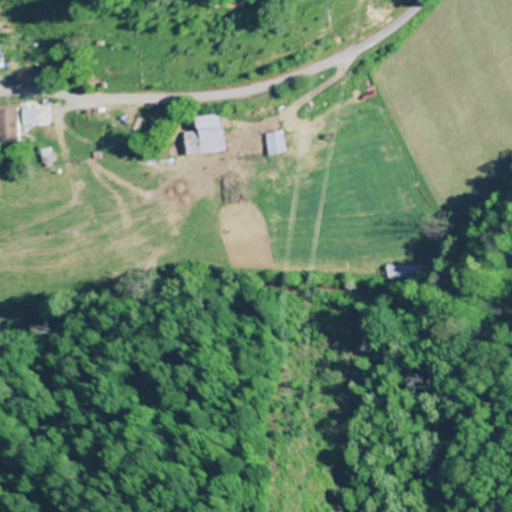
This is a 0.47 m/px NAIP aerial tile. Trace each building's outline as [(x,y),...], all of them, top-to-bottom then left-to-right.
[(0,70),(9,70),(9,47),(0,47),(0,70)] [(4,110),(6,142),(27,141),(25,109),(4,110)] [(233,155),(233,118),(207,118),(207,155),(233,155)] [(59,163),(58,150),(48,151),(49,164),(59,163)] [(431,281),(431,266),(391,266),(391,281),(431,281)]
